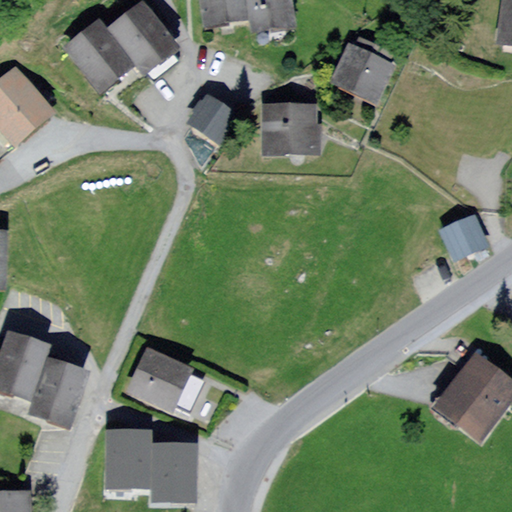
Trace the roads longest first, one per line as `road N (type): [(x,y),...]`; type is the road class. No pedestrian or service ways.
road 1 (residential): [(105,392),(192,184),(173,117),(205,79),(262,94)]
road 2 (tertiary): [(511,264),(291,420),(246,468)]
road 3 (residential): [(246,468),(97,412)]
road 4 (residential): [(105,392),(61,330),(15,322),(0,333)]
